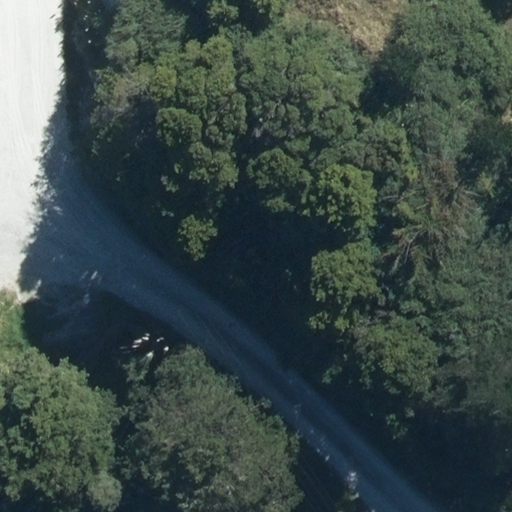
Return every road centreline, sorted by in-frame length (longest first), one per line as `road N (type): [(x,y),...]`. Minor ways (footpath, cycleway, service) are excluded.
road 1 (track): [(0,225),(51,235),(358,511)]
road 2 (track): [(51,235),(33,0)]
